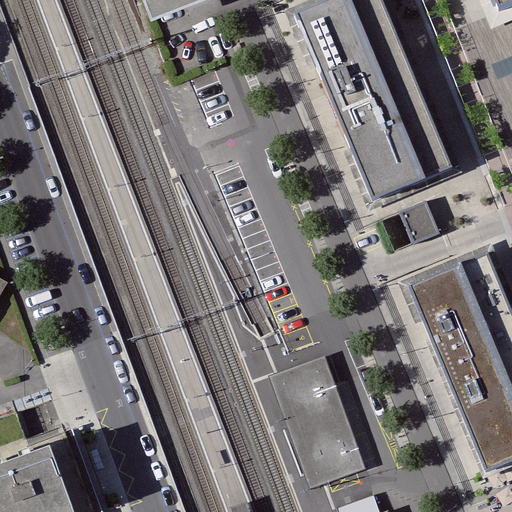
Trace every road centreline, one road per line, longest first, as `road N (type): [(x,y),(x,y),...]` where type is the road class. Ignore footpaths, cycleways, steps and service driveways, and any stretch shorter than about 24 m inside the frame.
road 1 (residential): [(440,486),(243,0)]
road 2 (unclassified): [(154,511),(0,89)]
